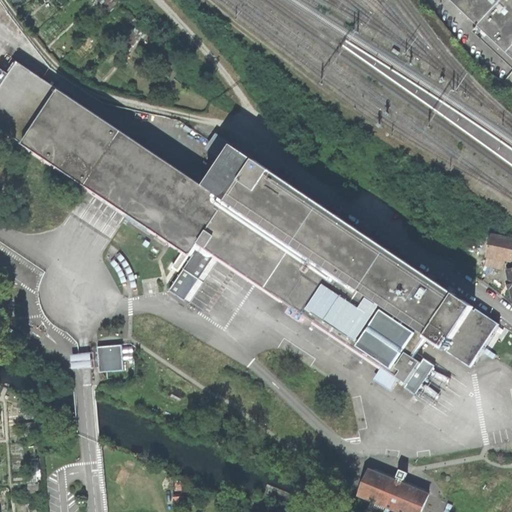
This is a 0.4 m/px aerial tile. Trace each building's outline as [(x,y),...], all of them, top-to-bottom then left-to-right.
[(511,57),(511,0),(451,0),(478,25),(511,57)] [(511,67),(511,57),(478,25),(473,31),(511,67)] [(168,84),(176,75),(152,56),(145,64),(168,84)] [(415,395),(435,366),(424,359),(421,363),(413,357),(426,338),(445,350),(447,348),(449,349),(447,352),(470,367),(500,324),(477,308),(475,310),(473,309),(475,307),(255,161),(241,181),(233,175),(219,197),(205,187),(47,82),(49,80),(41,74),(39,77),(11,58),(0,74),(0,129),(192,257),(183,270),(199,281),(215,255),(407,383),(404,387),(415,395)] [(292,143),(305,131),(304,130),(310,125),(298,112),(292,117),(282,106),(268,90),(255,102),(292,143)] [(288,101),(282,106),(292,117),(298,112),(288,101)] [(233,146),(205,187),(219,197),(233,175),(241,181),(255,161),(233,146)] [(508,270),(511,269),(511,238),(509,238),(509,236),(493,225),(484,269),(493,271),(493,267),(508,270)] [(100,373),(125,371),(123,345),(98,347),(100,373)] [(400,511),(420,511),(428,494),(402,484),(403,480),(405,480),(408,473),(400,470),(397,477),(398,478),(397,481),(370,470),(360,495),(400,511)] [(180,507),(185,506),(184,492),(182,476),(174,477),(175,486),(174,486),(175,497),(177,497),(178,503),(180,503),(180,507)]
